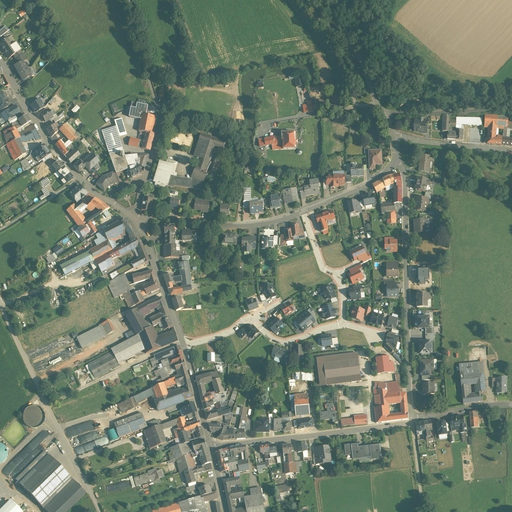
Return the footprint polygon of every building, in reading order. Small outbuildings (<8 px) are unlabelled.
[(10,36),(0,43),(0,45),(2,48),(1,49),(3,52),(15,44),(10,36)] [(15,44),(3,52),(5,54),(6,54),(8,58),(14,54),(20,51),(15,44)] [(17,58),(16,60),(18,65),(23,62),(26,61),(22,54),(17,58)] [(18,65),(14,67),(18,74),(27,69),(23,62),(18,65)] [(27,69),(18,74),(22,81),(27,78),(30,76),(29,73),(27,69)] [(35,76),(32,71),(29,73),(30,76),(27,78),(29,82),(35,76)] [(295,78),(297,88),(303,86),(301,77),(295,78)] [(46,98),(41,102),(45,107),(46,107),(48,103),(51,100),(47,97),(46,98)] [(39,100),(30,105),(35,113),(44,108),(39,100)] [(148,106),(132,103),(129,118),(141,120),(142,115),(146,116),(148,106)] [(311,104),(303,106),(304,113),(313,112),(311,104)] [(0,115),(0,118),(3,119),(4,122),(13,116),(17,113),(16,112),(18,111),(15,106),(5,112),(0,115)] [(48,110),(41,115),(45,122),(49,119),(49,120),(52,118),(51,118),(53,117),(48,110)] [(26,115),(23,117),(18,121),(22,127),(30,122),(26,115)] [(146,116),(142,115),(141,120),(139,132),(147,134),(151,135),(152,134),(155,117),(146,116)] [(508,117),(484,115),(484,126),(488,127),(489,125),(503,127),(507,127),(508,120),(508,117)] [(127,136),(121,119),(114,121),(116,127),(119,138),(127,136)] [(422,119),(420,119),(419,120),(415,120),(414,131),(419,132),(423,132),(423,133),(426,133),(426,124),(427,120),(423,120),(422,119)] [(55,124),(46,130),(51,138),(54,135),(57,132),(55,129),(58,127),(55,124)] [(68,129),(65,125),(59,130),(65,136),(71,131),(68,129)] [(33,126),(24,131),(26,134),(35,130),(33,126)] [(12,127),(3,132),(7,140),(5,141),(7,145),(15,140),(13,136),(16,135),(13,128),(12,127)] [(116,127),(101,132),(109,155),(124,153),(124,154),(119,138),(116,127)] [(510,138),(506,138),(507,127),(503,127),(502,139),(501,145),(509,146),(510,138)] [(26,134),(22,136),(25,142),(29,140),(39,135),(35,130),(26,134)] [(16,135),(13,136),(15,140),(18,139),(22,136),(26,134),(24,131),(16,135)] [(71,132),(71,131),(65,136),(70,141),(72,143),(77,139),(77,138),(74,135),(71,132)] [(455,132),(449,131),(449,132),(448,132),(448,135),(447,135),(447,139),(455,139),(455,132)] [(496,133),(488,132),(487,143),(495,144),(495,137),(496,133)] [(295,134),(288,134),(288,133),(281,133),(281,135),(281,141),(283,141),(283,143),(283,149),(295,149),(295,134)] [(151,135),(147,134),(146,137),(145,140),(145,142),(146,143),(144,150),(150,151),(154,135),(152,134),(151,135)] [(54,135),(51,138),(50,139),(55,146),(59,142),(54,135)] [(173,176),(169,175),(166,186),(174,187),(174,186),(201,191),(203,183),(207,175),(205,174),(211,163),(209,162),(215,151),(217,151),(219,149),(223,150),(225,143),(210,138),(211,137),(207,136),(207,137),(201,135),(193,157),(200,159),(196,171),(191,179),(173,176)] [(281,135),(275,136),(273,144),(283,143),(283,141),(281,141),(281,135)] [(275,136),(264,138),(265,146),(272,144),(273,144),(275,136)] [(7,145),(6,145),(12,156),(20,152),(19,150),(20,150),(19,147),(21,146),(20,143),(18,139),(15,140),(7,145)] [(90,146),(83,139),(80,142),(87,149),(90,146)] [(145,142),(131,139),(129,146),(144,150),(146,143),(145,142)] [(63,146),(59,142),(55,146),(58,150),(64,156),(67,153),(64,150),(67,148),(72,143),(70,141),(63,146)] [(25,146),(22,148),(21,146),(19,147),(20,150),(19,150),(20,152),(12,156),(14,161),(25,154),(24,152),(27,150),(25,146)] [(44,146),(36,151),(39,156),(36,158),(38,162),(44,158),(50,154),(44,146)] [(69,156),(66,159),(70,163),(81,154),(77,149),(75,151),(69,156)] [(369,151),(369,154),(369,156),(369,167),(369,169),(376,169),(376,165),(381,162),(381,151),(369,151)] [(149,156),(148,155),(137,155),(137,156),(125,157),(124,154),(124,153),(109,155),(112,163),(115,171),(116,173),(126,170),(128,169),(138,166),(145,168),(149,156)] [(92,155),(82,164),(85,167),(89,171),(99,162),(92,155)] [(430,156),(420,155),(418,171),(428,173),(429,162),(433,162),(434,157),(430,156)] [(30,167),(25,159),(20,162),(25,171),(30,167)] [(177,163),(167,160),(166,164),(172,166),(169,175),(173,176),(177,163)] [(58,161),(52,166),(55,170),(54,171),(52,171),(49,173),(51,175),(52,176),(56,172),(63,167),(58,161)] [(80,161),(73,167),(78,173),(79,172),(81,170),(85,167),(82,164),(80,161)] [(99,162),(89,171),(92,175),(102,166),(99,162)] [(166,164),(160,162),(153,182),(155,183),(154,187),(165,190),(166,186),(169,175),(172,166),(166,164)] [(138,166),(128,169),(132,177),(132,178),(141,174),(138,166)] [(350,166),(351,171),(351,176),(363,176),(363,166),(350,166)] [(63,167),(56,172),(60,176),(60,175),(63,179),(69,174),(63,167)] [(35,185),(43,180),(42,178),(38,172),(30,177),(35,185)] [(69,174),(63,179),(62,180),(60,182),(63,186),(72,179),(73,176),(70,173),(69,174)] [(113,174),(102,178),(102,177),(96,185),(104,192),(109,186),(116,183),(113,174)] [(399,174),(393,176),(395,184),(396,184),(396,188),(399,188),(401,188),(401,183),(399,174)] [(333,176),(329,176),(329,182),(329,187),(329,188),(334,187),(334,185),(338,185),(337,176),(333,176)] [(393,176),(388,177),(382,180),(385,188),(391,185),(395,184),(393,176)] [(428,180),(417,178),(415,187),(415,190),(426,192),(427,186),(429,187),(430,182),(428,181),(428,180)] [(382,180),(372,185),(376,193),(380,191),(385,188),(382,180)] [(318,181),(309,182),(310,187),(304,188),(304,191),(305,196),(318,194),(318,189),(319,188),(318,181)] [(79,186),(69,194),(76,202),(81,198),(86,194),(79,186)] [(296,188),(285,190),(286,198),(287,204),(298,202),(296,188)] [(154,195),(145,194),(142,210),(151,212),(154,195)] [(370,194),(366,195),(366,196),(362,197),(363,201),(364,206),(375,204),(373,195),(370,195),(370,194)] [(279,195),(268,197),(270,209),(275,208),(281,206),(279,195)] [(87,206),(81,198),(76,202),(73,205),(79,213),(85,208),(87,206)] [(105,205),(95,198),(87,206),(85,208),(90,210),(90,209),(92,211),(95,208),(100,211),(105,205)] [(424,199),(416,198),(415,205),(414,205),(413,210),(427,211),(428,206),(426,206),(427,199),(424,199)] [(179,201),(171,200),(170,210),(178,211),(179,201)] [(210,202),(195,200),(194,210),(201,211),(201,212),(208,213),(210,202)] [(355,202),(347,203),(349,213),(357,212),(358,212),(356,204),(356,203),(355,202)] [(262,203),(250,204),(249,203),(250,207),(250,214),(255,214),(255,213),(263,212),(262,203)] [(394,204),(380,205),(381,213),(386,213),(395,211),(394,204)] [(85,220),(81,215),(79,213),(73,205),(66,211),(74,221),(77,225),(85,220)] [(100,211),(95,214),(93,214),(85,220),(77,225),(76,225),(71,229),(73,233),(83,226),(110,208),(105,205),(100,211)] [(229,206),(220,206),(220,208),(219,208),(219,210),(220,210),(220,214),(225,215),(228,215),(229,215),(229,206)] [(332,211),(316,216),(321,232),(328,230),(325,222),(334,219),(332,211)] [(395,211),(386,213),(387,225),(396,224),(395,211)] [(130,224),(126,219),(121,223),(120,221),(117,223),(118,225),(118,226),(122,234),(126,232),(132,241),(139,238),(136,232),(130,224)] [(426,219),(414,220),(414,233),(423,233),(427,232),(426,219)] [(97,232),(91,223),(85,226),(89,234),(91,236),(97,232)] [(108,227),(102,230),(95,235),(98,240),(94,242),(96,247),(108,241),(107,238),(113,235),(114,238),(122,234),(118,226),(118,225),(117,223),(114,225),(108,227)] [(298,225),(291,226),(291,230),(292,237),(299,236),(298,229),(298,225)] [(84,226),(77,230),(81,237),(82,238),(83,237),(88,234),(89,234),(85,226),(84,226)] [(175,235),(175,226),(164,226),(160,226),(160,230),(164,230),(164,235),(175,235)] [(186,231),(182,231),(182,241),(192,241),(192,237),(194,237),(194,233),(189,233),(189,230),(186,231)] [(291,230),(284,231),(285,235),(286,242),(293,241),(292,237),(291,230)] [(237,235),(222,234),(221,244),(236,244),(236,241),(237,235)] [(96,247),(88,251),(89,252),(93,261),(108,254),(117,249),(116,245),(114,238),(113,235),(107,238),(108,241),(96,247)] [(175,235),(164,235),(165,246),(175,245),(175,235)] [(267,237),(263,238),(262,239),(262,240),(262,241),(262,242),(261,250),(265,250),(265,251),(266,251),(268,250),(270,249),(270,248),(273,248),(273,245),(273,239),(267,239),(267,237)] [(132,241),(128,243),(131,248),(132,250),(137,247),(139,252),(144,249),(139,238),(132,241)] [(255,238),(249,238),(249,239),(242,239),(242,247),(243,247),(243,252),(250,252),(250,248),(255,249),(255,238)] [(393,241),(385,241),(385,244),(386,244),(386,249),(386,252),(390,252),(390,251),(394,250),(394,248),(397,248),(396,241),(393,241)] [(117,249),(108,254),(111,260),(131,248),(128,243),(124,245),(120,247),(117,249)] [(165,246),(164,246),(164,258),(179,258),(178,252),(176,252),(175,245),(165,246)] [(53,250),(57,255),(63,251),(59,246),(53,250)] [(362,247),(350,252),(355,261),(358,259),(359,261),(360,261),(362,260),(360,258),(366,255),(362,247)] [(89,252),(60,267),(64,275),(93,261),(89,252)] [(146,253),(141,256),(142,258),(122,269),(124,274),(149,261),(146,253)] [(108,254),(93,261),(101,273),(115,265),(111,260),(108,254)] [(366,255),(360,258),(362,260),(363,263),(371,259),(368,254),(366,255)] [(50,263),(57,260),(54,255),(47,258),(50,263)] [(182,282),(183,287),(191,286),(191,282),(190,282),(188,263),(180,264),(181,277),(182,282)] [(360,265),(351,269),(353,273),(358,270),(359,271),(362,269),(360,265)] [(397,267),(387,267),(387,273),(388,273),(388,277),(398,277),(397,267)] [(429,279),(428,269),(418,269),(418,281),(419,281),(419,284),(425,284),(425,279),(429,279)] [(353,273),(348,275),(353,284),(363,279),(359,271),(358,270),(353,273)] [(139,275),(132,276),(134,284),(150,279),(155,278),(154,274),(153,271),(139,275)] [(122,275),(120,276),(112,281),(119,296),(129,292),(122,275)] [(172,275),(164,277),(166,284),(171,284),(182,282),(181,277),(173,278),(172,275)] [(112,281),(107,283),(114,298),(119,296),(112,281)] [(151,284),(143,288),(147,295),(148,294),(148,295),(152,294),(151,293),(159,289),(157,282),(156,282),(156,281),(151,284)] [(197,282),(191,282),(191,286),(192,290),(199,289),(198,282),(197,282)] [(396,289),(395,285),(393,285),(387,285),(387,292),(389,292),(389,297),(398,297),(398,289),(396,289)] [(173,289),(168,289),(171,297),(182,292),(192,290),(191,286),(183,287),(173,289)] [(272,286),(265,286),(265,290),(263,290),(263,293),(264,295),(267,300),(270,298),(271,299),(276,296),(272,290),(272,286)] [(326,289),(321,291),(325,300),(329,298),(330,300),(335,298),(332,291),(333,291),(331,287),(326,289)] [(353,290),(350,290),(350,294),(349,294),(349,297),(350,297),(351,300),(361,299),(360,290),(360,289),(353,290)] [(129,292),(119,296),(121,300),(124,299),(131,296),(129,292)] [(140,292),(131,296),(135,306),(144,301),(142,297),(140,292)] [(428,294),(417,294),(417,303),(416,303),(416,307),(417,307),(427,307),(427,301),(428,301),(428,294)] [(131,296),(124,299),(129,309),(135,306),(131,296)] [(162,298),(149,303),(151,309),(156,306),(158,310),(160,309),(162,313),(167,311),(162,298)] [(180,298),(172,300),(176,311),(177,311),(179,311),(189,310),(192,310),(191,307),(183,308),(182,304),(183,304),(182,302),(181,302),(180,298)] [(258,307),(257,305),(255,299),(246,303),(250,311),(258,307)] [(146,304),(126,316),(134,331),(137,336),(138,335),(152,328),(157,325),(157,324),(159,324),(169,318),(167,311),(162,313),(162,315),(151,321),(150,320),(145,322),(142,317),(149,313),(149,309),(151,309),(149,303),(146,304)] [(294,311),(289,303),(284,306),(280,308),(285,316),(288,314),(291,313),(291,312),(294,311)] [(324,309),(323,309),(324,313),(322,313),(323,317),(325,317),(326,320),(335,317),(334,314),(336,314),(335,310),(333,310),(332,307),(324,309)] [(371,309),(365,308),(364,311),(364,312),(363,316),(369,318),(371,309)] [(364,311),(354,309),(351,318),(362,321),(363,316),(364,312),(364,311)] [(177,311),(179,319),(190,315),(189,310),(179,311),(177,311)] [(307,312),(315,321),(317,319),(314,311),(311,313),(309,310),(307,312)] [(276,319),(279,322),(283,318),(278,311),(273,316),(276,319)] [(315,321),(307,312),(295,322),(303,332),(315,322),(315,321)] [(383,317),(373,314),(371,324),(381,326),(382,323),(383,317)] [(179,319),(182,325),(194,321),(192,315),(190,315),(179,319)] [(429,328),(429,317),(422,318),(418,318),(418,323),(418,328),(425,328),(429,328)] [(169,318),(159,324),(160,328),(162,327),(163,329),(168,328),(168,329),(173,328),(170,318),(169,318)] [(390,318),(388,326),(396,328),(398,320),(390,318)] [(279,322),(276,319),(268,327),(274,332),(282,324),(279,322)] [(107,321),(98,326),(99,327),(104,337),(113,332),(107,321)] [(196,327),(194,321),(182,325),(184,332),(196,327)] [(246,332),(247,333),(252,339),(258,333),(252,326),(247,331),(246,332)] [(99,327),(76,338),(81,349),(104,338),(99,327)] [(156,339),(152,328),(138,335),(145,350),(146,354),(178,341),(175,332),(156,339)] [(246,332),(247,331),(244,328),(238,334),(242,338),(247,333),(246,332)] [(134,331),(125,336),(123,337),(123,338),(119,341),(121,344),(137,336),(134,331)] [(121,344),(111,349),(112,352),(118,364),(145,350),(138,335),(137,336),(121,344)] [(322,344),(322,346),(323,347),(325,347),(325,346),(331,345),(332,345),(331,339),(331,335),(321,337),(322,343),(322,344)] [(398,337),(388,335),(386,341),(388,344),(394,350),(395,349),(397,342),(397,341),(398,337)] [(331,348),(339,347),(338,338),(331,339),(332,345),(331,345),(331,348)] [(429,353),(429,342),(420,342),(420,353),(429,353)] [(37,357),(52,351),(49,343),(34,350),(37,357)] [(394,350),(388,344),(384,348),(390,354),(394,350)] [(179,346),(154,355),(156,361),(176,353),(181,352),(179,346)] [(287,351),(275,347),(272,356),(283,360),(284,359),(287,351)] [(303,347),(294,347),(294,348),(294,353),(294,355),(294,358),(298,358),(298,356),(303,356),(303,347)] [(90,364),(87,365),(95,379),(120,366),(118,364),(112,352),(110,353),(109,354),(105,356),(104,356),(100,358),(99,359),(95,361),(90,363),(90,364)] [(184,361),(181,352),(176,353),(177,357),(161,363),(162,366),(163,369),(168,367),(174,365),(184,361)] [(343,362),(343,356),(316,359),(320,386),(351,382),(350,376),(325,379),(324,364),(343,362)] [(388,356),(375,358),(377,374),(390,372),(388,356)] [(343,362),(324,364),(325,379),(350,376),(360,375),(358,360),(343,362)] [(433,360),(420,361),(421,375),(422,375),(430,375),(431,375),(431,371),(434,371),(433,360)] [(184,361),(174,365),(175,369),(176,371),(180,370),(186,368),(184,361)] [(482,363),(472,364),(475,385),(476,394),(481,393),(485,392),(484,385),(485,385),(485,383),(484,383),(482,363)] [(472,364),(458,366),(463,404),(467,403),(466,396),(465,386),(469,385),(475,385),(472,364)] [(169,381),(163,369),(158,371),(162,379),(158,381),(159,385),(169,381)] [(212,382),(219,379),(217,372),(210,374),(212,382)] [(181,376),(174,379),(176,384),(177,384),(185,381),(186,382),(189,381),(187,373),(181,376)] [(212,382),(210,374),(196,379),(198,386),(202,385),(212,382)] [(159,385),(154,388),(150,390),(151,394),(154,401),(157,409),(166,406),(184,399),(181,391),(173,394),(172,390),(167,392),(165,388),(175,384),(176,384),(174,379),(169,381),(159,385)] [(219,379),(212,382),(215,393),(216,395),(224,393),(219,379)] [(506,379),(496,379),(496,393),(506,393),(506,379)] [(189,381),(186,382),(185,381),(177,384),(178,388),(184,385),(185,390),(181,391),(184,399),(187,399),(193,397),(189,381)] [(387,384),(378,383),(378,396),(380,408),(374,408),(376,423),(382,422),(381,415),(389,414),(388,405),(400,403),(401,404),(407,403),(406,393),(400,393),(400,392),(399,382),(387,384)] [(433,384),(423,384),(423,394),(434,393),(433,384)] [(150,390),(134,397),(136,401),(151,394),(150,390)] [(216,395),(215,396),(217,399),(218,399),(219,401),(225,399),(226,392),(224,393),(216,395)] [(481,393),(476,394),(476,395),(470,396),(471,403),(482,401),(481,393)] [(205,396),(200,397),(202,404),(212,401),(211,394),(205,396)] [(308,395),(294,396),(295,411),(295,414),(298,414),(309,413),(308,395)] [(134,397),(128,400),(118,405),(122,414),(139,407),(136,401),(134,397)] [(212,401),(202,404),(203,408),(210,406),(214,405),(213,404),(216,403),(216,402),(215,402),(219,401),(218,399),(217,399),(212,401)] [(192,404),(190,405),(190,406),(183,409),(186,416),(188,416),(197,412),(193,403),(192,404)] [(333,404),(326,404),(327,412),(319,413),(320,420),(332,419),(333,423),(337,423),(335,411),(334,412),(333,404)] [(44,422),(44,418),(43,413),(41,410),(37,407),(33,407),(29,407),(25,410),(23,413),(22,418),(23,422),(26,426),(29,428),(33,429),(38,428),(41,425),(44,422)] [(224,409),(216,411),(218,417),(231,413),(230,408),(227,409),(224,409)] [(229,426),(227,426),(225,425),(221,424),(221,425),(219,431),(216,439),(222,441),(236,440),(238,431),(239,429),(239,428),(240,424),(242,412),(240,411),(234,410),(233,415),(232,414),(231,416),(231,420),(229,426)] [(212,413),(205,415),(207,420),(218,417),(216,411),(212,413)] [(197,412),(188,416),(189,420),(194,419),(195,423),(186,425),(183,426),(185,432),(186,431),(186,432),(195,429),(201,427),(199,422),(197,412)] [(142,413),(114,424),(119,438),(147,427),(146,424),(142,413)] [(389,414),(381,415),(382,422),(408,419),(408,413),(402,414),(390,415),(389,414)] [(366,415),(354,416),(354,419),(355,425),(367,424),(366,415)] [(463,416),(451,419),(452,422),(450,422),(451,431),(460,430),(460,434),(466,433),(465,425),(464,425),(463,416)] [(185,417),(174,421),(175,425),(179,424),(185,422),(184,419),(186,418),(185,417)] [(262,423),(254,423),(254,432),(268,432),(268,424),(268,419),(262,419),(262,423)] [(296,421),(297,427),(297,429),(313,427),(312,419),(296,421)] [(282,420),(274,421),(274,432),(283,431),(282,421),(282,420)] [(431,420),(423,421),(425,431),(428,430),(432,430),(431,420)] [(174,421),(160,426),(161,430),(175,425),(174,421)] [(291,422),(284,423),(284,421),(282,421),(283,431),(290,431),(290,426),(291,426),(291,422)] [(423,421),(415,423),(417,435),(419,435),(418,432),(422,431),(425,431),(423,421)] [(152,422),(146,424),(147,427),(148,430),(155,428),(152,422)] [(446,432),(445,423),(445,422),(437,423),(439,436),(447,435),(446,432)] [(148,430),(144,432),(150,449),(166,443),(161,430),(160,426),(155,428),(148,430)] [(180,429),(173,431),(176,439),(180,437),(179,433),(185,432),(183,426),(179,428),(180,429)] [(201,427),(195,429),(196,432),(198,439),(204,437),(201,427)] [(433,436),(428,437),(428,430),(425,431),(426,439),(426,442),(434,441),(433,436)] [(185,432),(179,433),(180,437),(182,445),(189,443),(187,435),(186,432),(186,431),(185,432)] [(244,431),(238,431),(236,440),(245,439),(244,431)] [(82,449),(110,442),(109,437),(81,444),(82,449)] [(199,442),(192,444),(193,448),(189,450),(190,455),(195,453),(207,449),(204,440),(199,442)] [(379,444),(358,447),(357,443),(344,445),(345,454),(354,453),(355,459),(371,457),(371,460),(381,459),(379,444)] [(305,444),(297,444),(298,453),(303,452),(307,452),(307,447),(305,447),(305,444)] [(181,445),(171,448),(170,449),(172,455),(169,456),(171,461),(176,459),(185,456),(184,452),(181,445)] [(291,445),(282,446),(283,455),(284,464),(293,463),(291,451),(293,451),(293,448),(291,448),(291,445)] [(236,447),(229,449),(230,453),(231,459),(236,458),(237,463),(238,462),(236,453),(240,452),(240,453),(243,453),(244,461),(247,461),(246,446),(236,447)] [(268,446),(260,447),(260,451),(259,451),(259,453),(262,453),(263,455),(265,454),(265,460),(268,460),(270,459),(270,454),(269,454),(268,446)] [(328,447),(318,448),(319,454),(319,460),(323,460),(329,459),(330,458),(328,447)] [(207,449),(195,453),(190,455),(189,455),(191,459),(197,457),(196,456),(198,455),(199,454),(203,466),(205,466),(204,465),(212,463),(210,459),(207,449)] [(222,451),(216,452),(218,462),(224,461),(224,460),(223,455),(227,453),(230,453),(229,449),(222,451)] [(44,452),(15,480),(45,511),(65,511),(85,493),(44,452)] [(228,459),(231,471),(234,470),(235,479),(240,478),(239,472),(237,463),(236,458),(231,459),(230,453),(227,453),(228,459)] [(185,456),(176,459),(177,462),(181,473),(184,472),(184,471),(194,469),(193,466),(191,459),(189,455),(187,456),(185,456)] [(231,471),(228,459),(224,460),(224,461),(218,462),(221,472),(228,471),(231,471)] [(244,461),(238,462),(237,463),(239,472),(249,470),(248,461),(244,461)] [(194,469),(184,471),(184,472),(188,484),(195,482),(195,479),(196,479),(195,476),(194,476),(193,474),(212,469),(211,464),(212,463),(204,465),(205,466),(203,466),(200,467),(195,468),(194,469)] [(293,463),(284,464),(286,476),(289,476),(293,475),(296,475),(296,473),(295,463),(293,463)] [(163,470),(134,479),(137,487),(165,478),(163,470)] [(230,480),(223,481),(225,492),(230,491),(229,487),(241,484),(240,479),(240,478),(235,479),(230,480)] [(209,486),(199,489),(202,497),(211,494),(209,486)] [(230,491),(225,492),(229,511),(234,511),(233,505),(234,504),(234,502),(232,502),(232,500),(243,498),(244,498),(243,491),(242,488),(230,491)] [(260,488),(250,490),(251,497),(262,495),(260,488)] [(202,497),(200,497),(201,502),(217,497),(217,492),(211,494),(202,497)] [(262,495),(251,497),(244,498),(246,510),(264,507),(262,495)] [(193,499),(190,500),(178,504),(180,510),(180,511),(204,511),(201,502),(200,497),(193,499)] [(0,511),(22,511),(10,500),(0,509),(0,511)]
